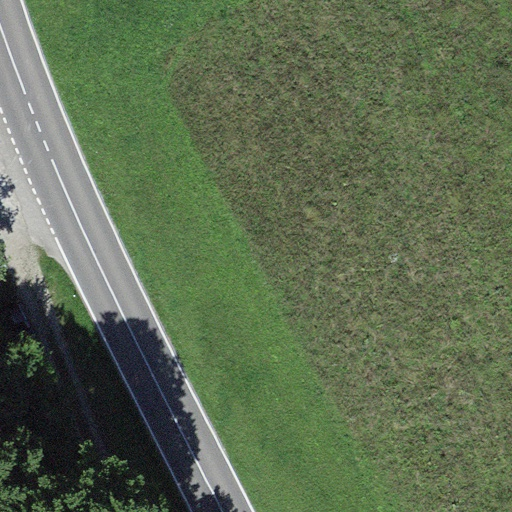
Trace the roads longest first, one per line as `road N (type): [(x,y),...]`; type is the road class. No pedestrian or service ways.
road 1 (tertiary): [(223,511),(33,114),(0,9)]
road 2 (track): [(120,511),(0,173)]
